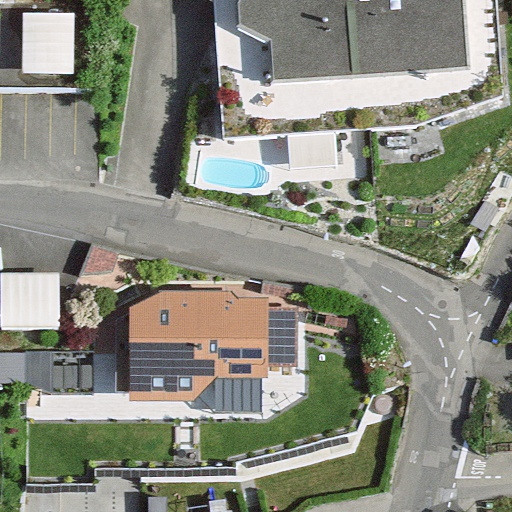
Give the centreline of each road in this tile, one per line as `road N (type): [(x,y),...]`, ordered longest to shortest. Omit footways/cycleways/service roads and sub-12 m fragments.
road 1 (residential): [(0,202),(99,209),(370,279),(412,304),(440,337)]
road 2 (residential): [(440,337),(429,473),(415,511)]
road 3 (residential): [(440,337),(511,241)]
